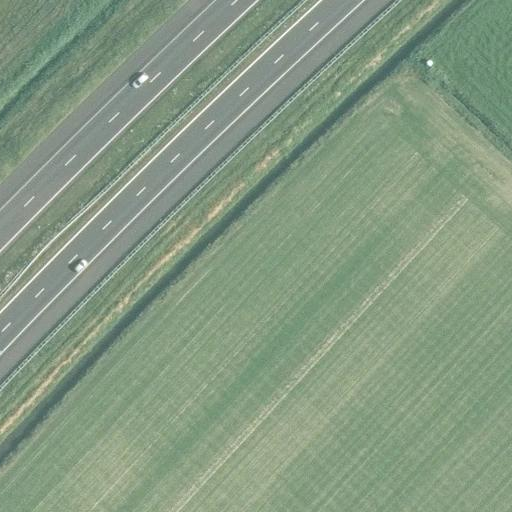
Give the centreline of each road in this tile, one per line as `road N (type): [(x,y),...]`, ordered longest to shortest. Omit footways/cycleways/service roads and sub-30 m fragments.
road 1 (motorway): [(0,334),(342,0)]
road 2 (motorway): [(217,0),(0,214)]
